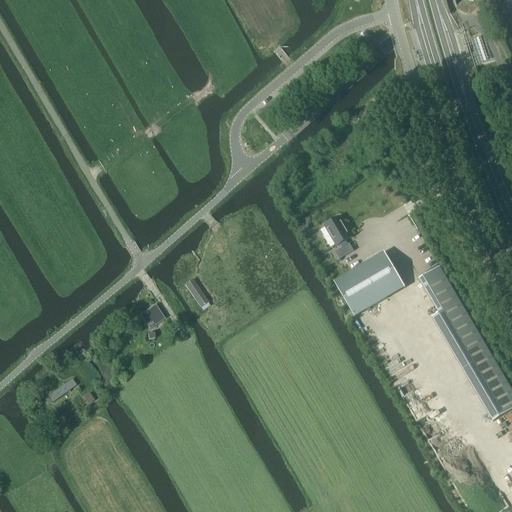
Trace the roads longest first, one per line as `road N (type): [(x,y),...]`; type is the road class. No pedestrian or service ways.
road 1 (unclassified): [(511,311),(441,159),(393,13)]
road 2 (primary): [(417,0),(511,258)]
road 3 (unclassified): [(247,170),(443,0)]
road 4 (unclassified): [(247,170),(234,146),(242,115),(339,32),(393,13)]
road 5 (primary): [(511,224),(432,0)]
road 6 (unclassified): [(142,264),(0,387)]
road 7 (track): [(87,174),(220,82)]
road 8 (unclassified): [(142,264),(247,170)]
